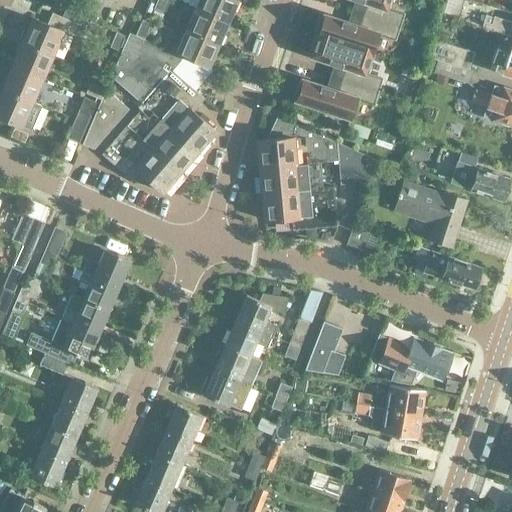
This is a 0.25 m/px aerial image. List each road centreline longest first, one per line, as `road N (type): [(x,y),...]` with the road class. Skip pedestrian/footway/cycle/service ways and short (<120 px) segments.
road 1 (residential): [(507,328),(470,327),(302,259),(196,246)]
road 2 (residential): [(196,246),(84,511)]
road 3 (residential): [(283,0),(212,220),(196,246)]
road 4 (residential): [(196,246),(0,158)]
road 5 (secondary): [(447,511),(507,328)]
